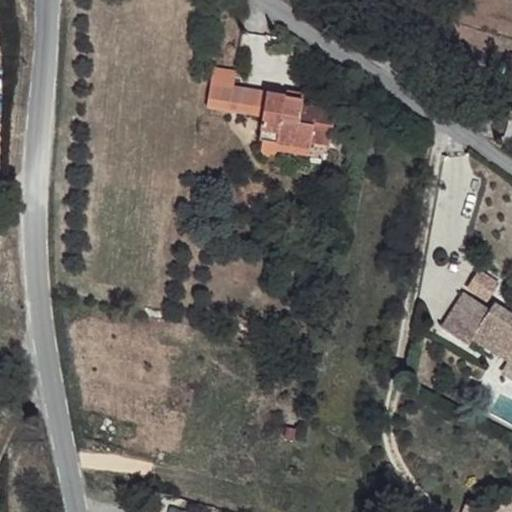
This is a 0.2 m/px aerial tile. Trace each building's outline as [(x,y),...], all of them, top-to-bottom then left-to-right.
[(247,78),(215,72),(211,94),(243,101),(247,78)] [(247,78),(243,101),(267,107),(272,84),(247,78)] [(267,107),(265,129),(269,130),(267,134),(268,137),(269,140),(273,143),(278,143),(282,140),(283,134),(314,140),(315,133),(337,136),(342,97),(306,92),(303,111),(287,109),(290,86),(272,84),(267,107)] [(283,134),(282,140),(312,145),(314,140),(283,134)] [(469,286),(462,297),(511,333),(511,307),(499,298),(493,304),(469,286)] [(511,333),(462,297),(444,319),(469,338),(475,332),(504,351),(507,347),(511,350),(511,333)] [(511,511),(511,496),(495,490),(484,511),(511,511)]
